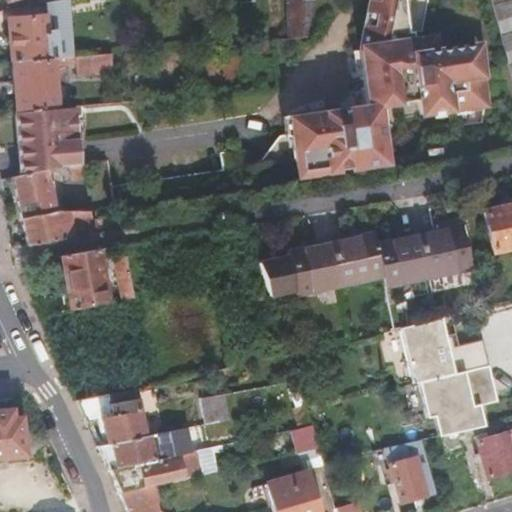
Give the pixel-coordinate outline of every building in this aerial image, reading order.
[(311,30),(317,0),(290,0),(293,32),(311,30)] [(292,113),(299,170),(389,157),(381,100),(425,94),(427,111),(488,101),(478,27),(414,34),(413,26),(409,24),(403,0),(372,0),(364,44),(372,100),(292,113)] [(511,0),(488,0),(511,88),(511,0)] [(15,54),(60,51),(58,30),(58,25),(48,26),(47,9),(11,11),(15,54)] [(60,51),(68,50),(66,30),(58,30),(60,51)] [(68,50),(60,51),(15,54),(16,73),(17,85),(18,104),(60,100),(56,58),(76,57),(78,57),(78,67),(116,64),(114,46),(96,48),(68,50)] [(9,85),(17,85),(16,73),(8,74),(9,85)] [(81,98),(68,99),(70,124),(77,123),(78,133),(71,134),(73,157),(82,156),(80,132),(83,131),(81,98)] [(23,167),(48,162),(62,160),(69,159),(73,158),(73,157),(71,134),(78,133),(77,123),(70,124),(68,99),(60,100),(18,104),(23,167)] [(69,159),(62,160),(64,172),(84,169),(82,157),(73,158),(69,159)] [(53,204),(57,204),(55,192),(51,175),(48,162),(23,167),(14,168),(18,186),(19,194),(22,210),(53,204)] [(57,174),(51,175),(55,192),(61,191),(57,174)] [(511,236),(511,195),(511,194),(477,202),(486,242),(511,236)] [(80,230),(96,227),(90,201),(74,203),(57,204),(53,204),(22,210),(28,238),(62,232),(59,210),(76,209),(80,230)] [(368,232),(374,268),(376,277),(465,261),(457,216),(368,232)] [(288,284),(374,268),(368,232),(366,223),(279,239),(280,243),(254,247),(260,282),(287,278),(288,284)] [(36,291),(41,316),(106,303),(95,248),(58,253),(64,286),(60,287),(63,304),(56,306),(53,288),(36,291)] [(126,249),(114,252),(122,294),(135,291),(126,249)] [(77,393),(87,414),(102,411),(107,436),(146,429),(136,382),(77,393)] [(224,389),(225,389),(225,387),(200,391),(204,417),(218,415),(213,391),(224,389)] [(229,413),(224,389),(213,391),(218,415),(229,413)] [(311,421),(305,398),(292,402),(299,423),(311,421)] [(0,457),(19,456),(16,420),(8,421),(7,413),(0,413),(0,457)] [(299,423),(284,426),(291,447),(303,444),(317,441),(311,421),(299,423)] [(183,448),(178,423),(150,428),(155,454),(183,448)] [(511,424),(496,429),(495,424),(481,427),(483,433),(476,434),(487,470),(511,463),(511,424)] [(461,426),(447,429),(450,439),(463,436),(461,426)] [(98,438),(109,464),(155,454),(150,428),(146,429),(107,436),(98,438)] [(419,435),(383,443),(399,497),(434,488),(419,435)] [(324,462),(322,456),(317,441),(303,444),(309,466),(324,462)] [(198,447),(178,453),(182,472),(203,467),(198,447)] [(165,476),(182,472),(178,453),(139,461),(141,467),(142,475),(135,476),(131,477),(133,483),(165,476)] [(272,506),(273,511),(320,511),(309,466),(265,477),(272,506)] [(133,469),(135,476),(142,475),(141,467),(133,469)] [(119,486),(131,511),(166,511),(172,511),(165,476),(133,483),(119,486)] [(338,511),(361,511),(357,495),(335,501),(338,511)]
